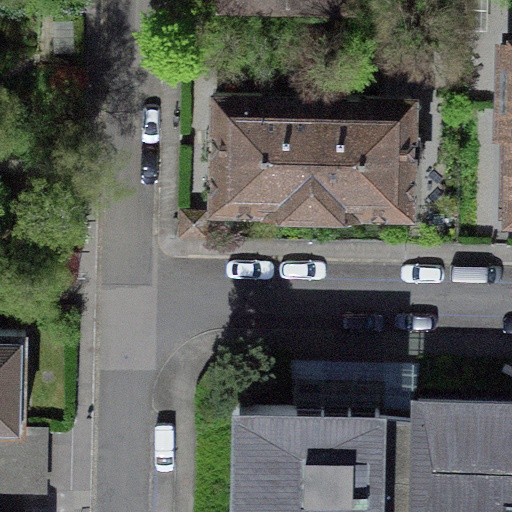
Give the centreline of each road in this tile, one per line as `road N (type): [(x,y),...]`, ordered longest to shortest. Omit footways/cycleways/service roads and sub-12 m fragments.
road 1 (residential): [(511,299),(128,291)]
road 2 (residential): [(134,0),(128,291)]
road 3 (residential): [(128,291),(122,511)]
